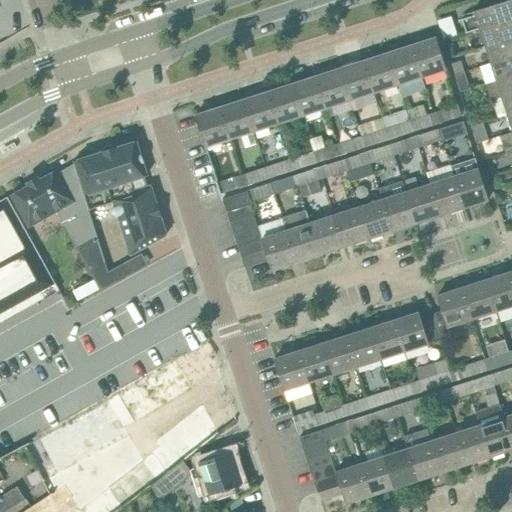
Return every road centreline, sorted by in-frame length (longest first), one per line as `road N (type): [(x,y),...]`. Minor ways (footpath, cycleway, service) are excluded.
road 1 (residential): [(224,317),(145,62)]
road 2 (residential): [(288,511),(224,317)]
road 3 (tertiary): [(145,62),(316,0)]
road 4 (residential): [(224,317),(391,266)]
